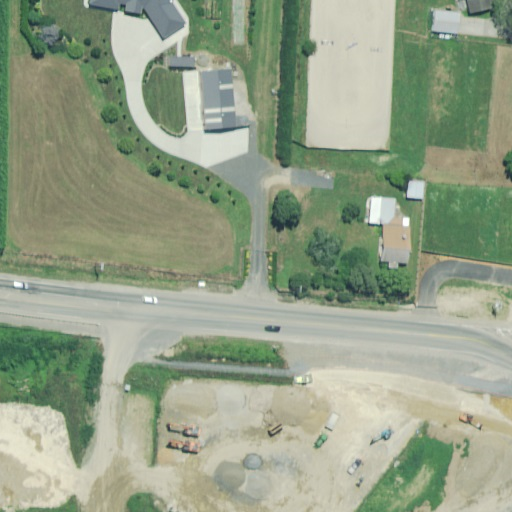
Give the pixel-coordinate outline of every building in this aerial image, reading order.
[(492,9),(490,0),(467,0),(471,14),(492,9)] [(462,14),(437,11),(434,31),(460,34),(462,14)] [(236,127),(232,70),(201,73),(206,130),(236,127)] [(284,120),(275,119),(272,138),(281,139),(284,120)] [(425,181),(409,181),(409,198),(425,198),(425,181)] [(397,199),(373,197),(371,223),(384,224),(382,261),(408,263),(411,219),(396,217),(397,199)]
